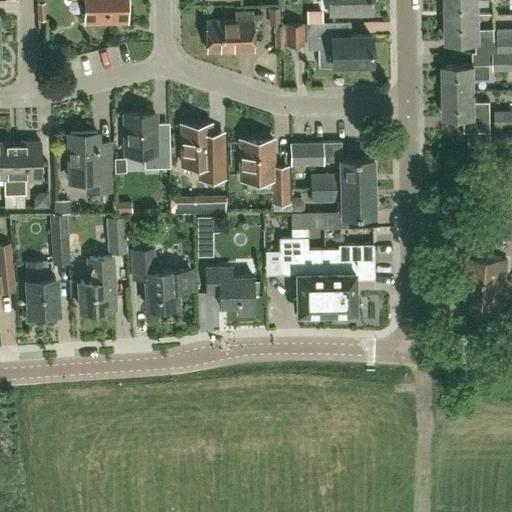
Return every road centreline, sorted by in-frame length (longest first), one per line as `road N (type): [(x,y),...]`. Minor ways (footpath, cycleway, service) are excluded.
road 1 (secondary): [(0,368),(284,350),(408,353)]
road 2 (residential): [(408,107),(265,102),(164,67)]
road 3 (residential): [(408,353),(408,107)]
road 4 (residential): [(164,67),(26,95)]
